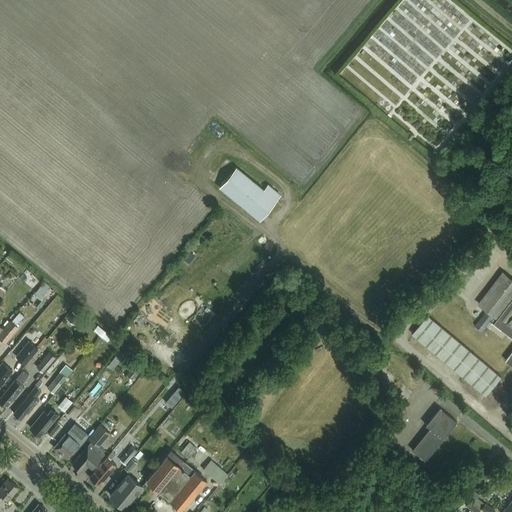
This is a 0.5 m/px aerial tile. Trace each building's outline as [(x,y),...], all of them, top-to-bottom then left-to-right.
[(499,39),(498,33),(456,0),(403,0),(362,52),(366,50),(389,68),(386,89),(394,109),(400,108),(407,114),(412,112),(426,114),(437,123),(438,132),(451,134),(481,98),(483,86),(473,85),(475,72),(480,82),(492,81),(486,75),(486,73),(484,72),(481,76),(480,71),(493,69),(486,53),(493,50),(492,43),(495,44),(490,40),(499,39)] [(264,189),(248,176),(236,166),(219,186),(260,220),(281,195),(268,184),(264,189)] [(26,267),(9,253),(6,257),(23,270),(26,267)] [(511,278),(503,272),(479,304),(496,317),(492,322),(511,337),(511,352),(506,360),(511,364),(511,278)] [(35,293),(41,298),(50,287),(44,282),(35,293)] [(0,337),(6,342),(19,326),(17,324),(24,316),(20,312),(12,320),(0,333),(0,337)] [(502,377),(428,315),(412,334),(486,396),(502,377)] [(94,330),(108,342),(112,336),(98,325),(94,330)] [(27,341),(14,356),(23,364),(36,348),(27,341)] [(49,351),(36,367),(43,373),(56,357),(49,351)] [(0,364),(0,386),(1,385),(2,385),(4,383),(4,382),(5,381),(4,380),(12,370),(2,362),(0,364)] [(60,372),(66,377),(72,370),(66,365),(60,372)] [(133,367),(126,376),(132,381),(139,372),(133,367)] [(21,384),(29,375),(23,370),(0,397),(0,402),(0,403),(2,404),(4,405),(5,406),(6,406),(5,405),(13,396),(15,396),(24,386),(21,384)] [(66,377),(60,372),(47,388),(54,393),(66,377)] [(36,397),(41,391),(36,386),(14,412),(13,413),(15,414),(16,416),(17,417),(19,417),(21,419),(21,418),(29,409),(31,409),(39,399),(36,397)] [(58,406),(65,412),(73,403),(66,397),(58,406)] [(426,461),(457,421),(440,407),(426,425),(430,428),(412,450),(426,461)] [(30,427),(29,428),(40,436),(58,415),(50,409),(46,414),(43,411),(30,427)] [(112,461),(118,455),(148,418),(142,414),(112,451),(90,477),(99,485),(116,465),(112,461)] [(91,441),(72,463),(81,470),(86,463),(92,468),(104,453),(104,451),(99,446),(111,433),(100,424),(88,438),(91,441)] [(78,444),(83,439),(71,429),(66,434),(65,434),(54,448),(67,458),(72,452),(73,453),(79,445),(78,444)] [(182,451),(189,457),(197,448),(190,442),(182,451)] [(377,447),(387,455),(391,450),(381,442),(377,447)] [(183,509),(207,480),(171,450),(147,479),(183,509)] [(120,460),(125,465),(131,457),(126,453),(120,460)] [(130,472),(131,470),(137,463),(132,459),(125,468),(130,472)] [(211,460),(204,470),(220,484),(228,474),(211,460)] [(124,507),(142,486),(128,474),(110,495),(124,507)] [(8,500),(19,487),(8,478),(0,487),(0,503),(5,497),(8,500)] [(469,493),(476,498),(479,493),(473,488),(469,493)] [(477,511),(481,508),(470,500),(466,505),(473,510),(471,511),(477,511)] [(511,511),(511,500),(502,511),(511,511)] [(481,508),(486,511),(493,511),(495,510),(484,503),(481,508)]
